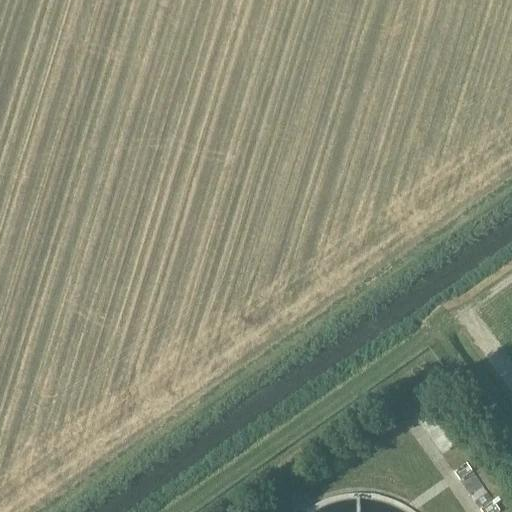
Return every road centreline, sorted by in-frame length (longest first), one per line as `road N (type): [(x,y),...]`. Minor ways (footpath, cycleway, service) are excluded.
road 1 (track): [(445,324),(179,511)]
road 2 (track): [(511,447),(431,335)]
